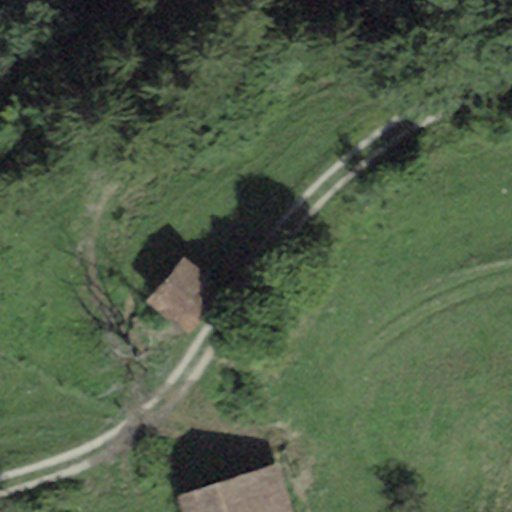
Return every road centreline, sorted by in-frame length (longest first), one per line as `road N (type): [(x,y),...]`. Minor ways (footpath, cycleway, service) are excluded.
road 1 (track): [(161,403),(310,210),(432,114),(511,83)]
road 2 (track): [(161,403),(227,433),(267,432),(385,326),(435,297),(511,272)]
road 3 (track): [(0,489),(95,454),(161,403)]
